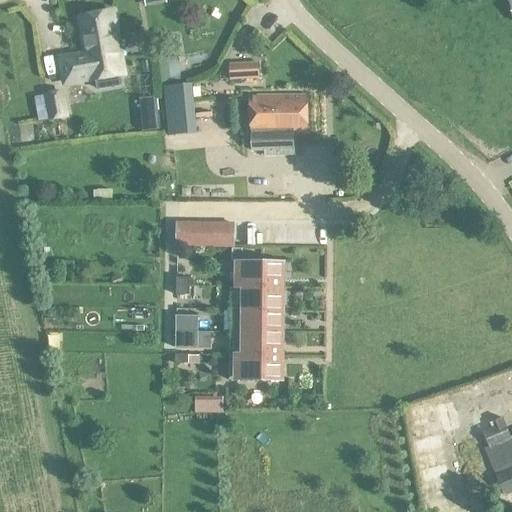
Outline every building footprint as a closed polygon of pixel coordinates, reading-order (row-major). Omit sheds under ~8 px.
[(113,13),(81,19),(86,52),(102,49),(104,62),(121,59),(113,13)] [(86,52),(87,56),(63,60),(67,84),(92,79),(93,81),(124,76),(121,59),(104,62),(102,49),(86,52)] [(182,81),(179,55),(158,58),(162,83),(182,81)] [(260,63),(231,64),(232,80),(261,78),(260,63)] [(197,133),(192,85),(163,87),(168,136),(197,133)] [(69,114),(66,88),(45,91),(49,117),(69,114)] [(307,96),(251,98),(252,137),(308,135),(307,96)] [(142,111),(159,109),(157,97),(141,99),(142,111)] [(246,154),(262,149),(258,137),(242,142),(246,154)] [(201,182),(233,180),(232,169),(201,171),(201,182)] [(313,174),(268,176),(270,218),(314,217),(313,174)] [(234,287),(279,288),(279,277),(281,278),(281,263),(241,262),(240,286),(234,286),(234,287)] [(114,285),(122,282),(120,276),(112,278),(114,285)] [(190,278),(176,278),(176,287),(190,287),(190,278)] [(190,287),(176,287),(176,296),(190,296),(190,287)] [(279,288),(234,287),(233,310),(281,311),(281,298),(279,298),(279,288)] [(281,312),(281,311),(233,310),(233,333),(280,333),(278,333),(279,312),(281,312)] [(198,316),(176,316),(176,332),(198,333),(198,316)] [(45,319),(45,329),(53,329),(54,319),(45,319)] [(198,333),(176,332),(176,349),(198,349),(198,333)] [(280,346),(280,333),(233,333),(233,355),(230,355),(230,356),(278,356),(278,346),(280,346)] [(175,364),(189,364),(189,355),(176,355),(175,364)] [(278,356),(230,356),(229,381),(280,382),(280,367),(278,367),(278,356)] [(205,411),(222,411),(221,402),(205,402),(205,410),(205,411)] [(490,425),(491,429),(483,433),(484,437),(481,438),(486,449),(505,497),(511,493),(511,437),(511,438),(504,419),(490,425)]
